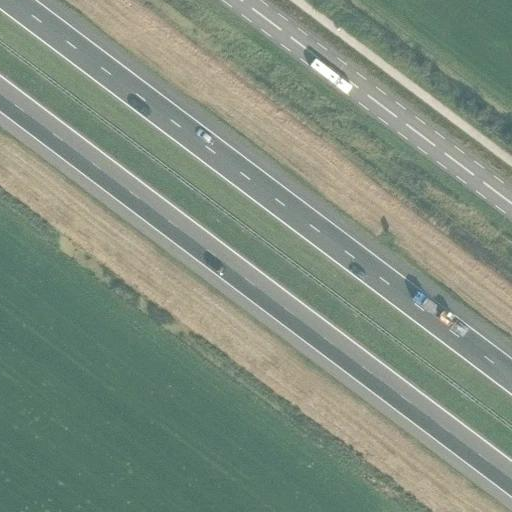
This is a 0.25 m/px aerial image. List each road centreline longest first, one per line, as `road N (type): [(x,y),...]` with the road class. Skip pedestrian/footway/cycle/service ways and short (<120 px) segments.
road 1 (motorway): [(0,102),(511,487)]
road 2 (motorway): [(511,384),(2,0)]
road 3 (tertiary): [(511,211),(229,0)]
